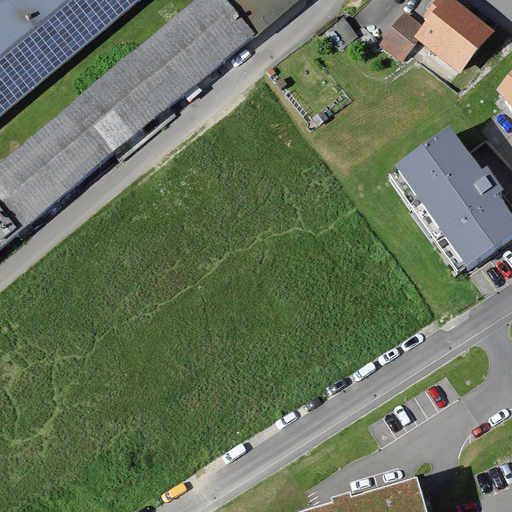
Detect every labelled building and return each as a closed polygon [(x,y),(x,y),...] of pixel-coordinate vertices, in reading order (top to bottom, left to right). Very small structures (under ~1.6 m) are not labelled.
[(207,0),(0,175),(0,262),(311,0),(207,0)] [(0,121),(144,0),(13,0),(0,11),(0,121)] [(487,39),(441,2),(418,30),(405,19),(381,48),(402,65),(416,48),(455,79),(487,39)] [(511,221),(451,136),(396,176),(465,272),(511,237),(511,221)] [(315,511),(423,511),(414,482),(315,511)]
